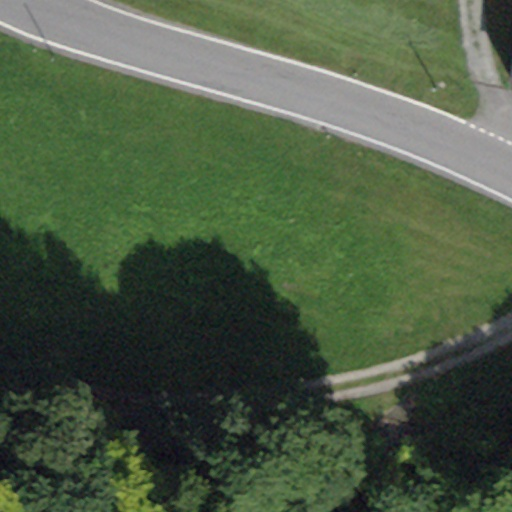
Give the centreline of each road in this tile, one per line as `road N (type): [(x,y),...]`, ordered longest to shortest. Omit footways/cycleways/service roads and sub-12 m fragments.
road 1 (tertiary): [(511,174),(469,150),(14,0)]
road 2 (track): [(511,319),(373,375),(142,401),(0,380)]
